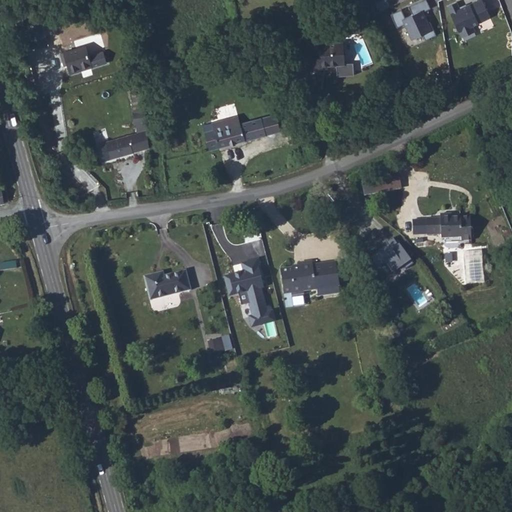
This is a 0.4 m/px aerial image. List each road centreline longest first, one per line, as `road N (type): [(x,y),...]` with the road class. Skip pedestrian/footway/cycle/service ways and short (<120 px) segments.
road 1 (unclassified): [(511,86),(310,179),(241,197),(37,226)]
road 2 (secondary): [(37,226),(117,511)]
road 3 (secondary): [(0,89),(33,209)]
